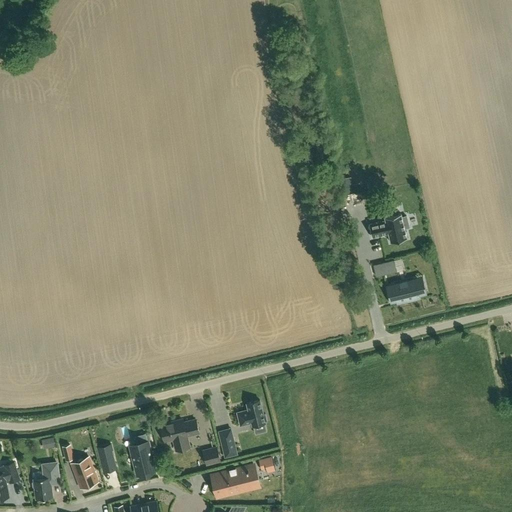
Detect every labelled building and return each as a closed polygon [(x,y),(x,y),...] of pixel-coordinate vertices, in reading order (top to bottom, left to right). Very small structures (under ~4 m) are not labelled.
[(385,220),(369,224),(372,237),(388,233),(391,242),(407,238),(405,228),(409,227),(406,215),(402,216),(401,213),(385,217),(385,220)] [(394,260),(383,262),(386,274),(397,271),(394,260)] [(392,290),(390,290),(393,302),(396,301),(400,300),(401,303),(421,298),(420,295),(422,295),(419,283),(418,283),(416,277),(391,283),(392,290)] [(260,400),(247,403),(249,411),(246,412),(245,410),(237,412),(240,425),(252,422),(252,425),(265,422),(260,400)] [(165,441),(174,439),(176,450),(189,447),(188,442),(187,436),(199,432),(196,419),(183,423),(182,419),(161,425),(161,427),(161,430),(161,432),(161,434),(162,436),(164,439),(165,441)] [(233,438),(221,441),(225,456),(237,454),(233,438)] [(130,445),(138,474),(155,470),(148,441),(130,445)] [(66,460),(73,458),(70,444),(63,446),(66,460)] [(108,458),(114,456),(110,444),(98,447),(104,471),(116,468),(111,469),(108,458)] [(206,463),(220,460),(217,447),(203,451),(206,463)] [(274,470),(271,455),(258,458),(261,469),(266,468),(267,472),(274,470)] [(71,463),(75,472),(81,487),(98,481),(89,456),(71,463)] [(0,499),(7,498),(7,496),(9,495),(6,481),(9,480),(10,482),(19,479),(17,472),(14,462),(4,465),(5,466),(0,467),(0,499)] [(38,498),(40,500),(44,499),(45,497),(53,497),(51,484),(60,483),(58,468),(57,468),(56,462),(42,463),(44,477),(34,479),(34,481),(33,482),(33,486),(35,488),(36,499),(38,498)] [(229,470),(212,474),(214,481),(213,481),(215,490),(228,487),(229,493),(242,490),(240,484),(252,481),(250,472),(249,472),(248,466),(254,464),(236,468),(236,466),(235,466),(236,468),(230,470),(230,468),(229,468),(229,470)] [(158,511),(156,501),(131,506),(132,511),(158,511)]
